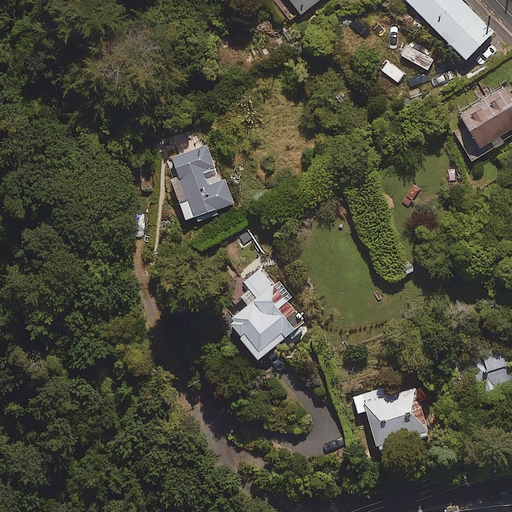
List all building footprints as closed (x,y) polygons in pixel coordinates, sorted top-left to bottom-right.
[(322,0),(287,0),(301,17),(322,0)] [(495,38),(457,0),(401,0),(465,66),(495,38)] [(511,135),(511,103),(504,92),(447,128),(471,166),(501,147),(499,144),(511,135)] [(219,181),(207,149),(163,165),(186,226),(235,207),(224,180),(219,181)] [(292,297),(266,266),(241,287),(256,305),(223,331),(256,371),(309,328),(287,301),(292,297)] [(511,352),(467,363),(478,413),(511,405),(511,352)] [(390,388),(353,396),(358,420),(369,417),(378,460),(428,449),(416,391),(392,396),(390,388)]
